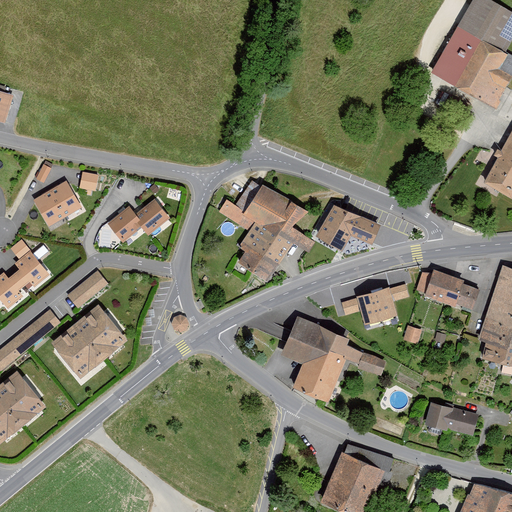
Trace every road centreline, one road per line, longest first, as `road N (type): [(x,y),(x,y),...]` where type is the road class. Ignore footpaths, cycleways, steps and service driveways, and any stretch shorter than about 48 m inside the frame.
road 1 (secondary): [(203,334),(298,286),(445,249)]
road 2 (secondary): [(25,477),(203,334)]
road 3 (residential): [(256,156),(427,219),(445,249)]
road 4 (residential): [(206,180),(0,139)]
road 5 (residential): [(0,337),(100,261),(180,271)]
road 6 (unclassified): [(256,156),(283,0)]
road 7 (residential): [(424,461),(356,436),(291,399)]
